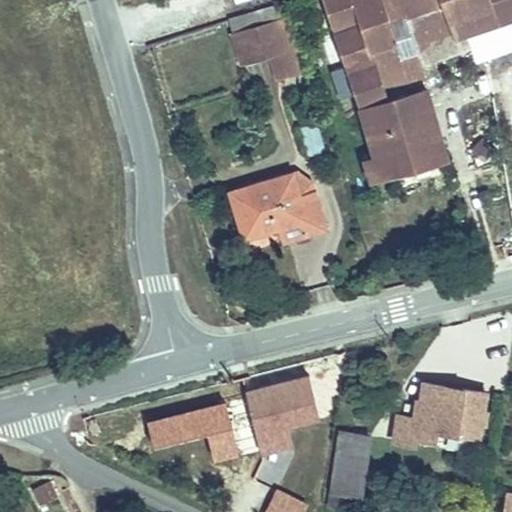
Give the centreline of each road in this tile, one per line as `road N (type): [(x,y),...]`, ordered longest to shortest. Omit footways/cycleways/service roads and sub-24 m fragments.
road 1 (tertiary): [(108,21),(147,162),(152,250),(176,365)]
road 2 (tertiary): [(176,365),(511,282)]
road 3 (residential): [(28,405),(50,444),(172,511)]
road 4 (tertiary): [(28,405),(176,365)]
